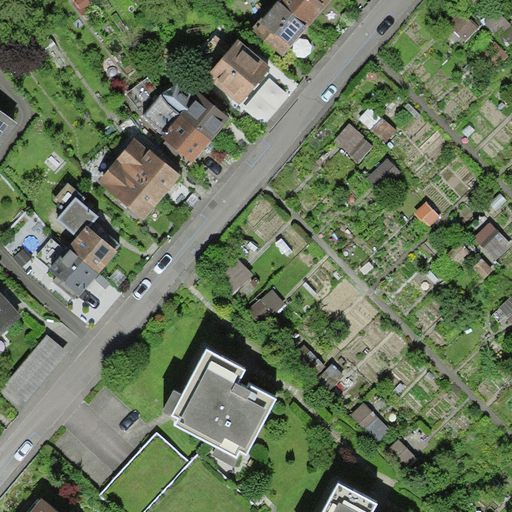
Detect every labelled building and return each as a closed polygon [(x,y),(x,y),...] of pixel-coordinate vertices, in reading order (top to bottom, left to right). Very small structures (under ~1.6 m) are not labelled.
[(329,0),(276,0),(252,27),(278,54),(329,0)] [(478,28),(460,11),(447,25),(465,42),(478,28)] [(511,25),(497,11),(485,23),(508,46),(511,41),(511,25)] [(243,39),(209,76),(241,106),(275,69),(243,39)] [(509,57),(495,41),(481,54),(495,69),(509,57)] [(148,77),(125,95),(165,134),(161,138),(192,163),(230,118),(199,93),(194,98),(177,84),(162,94),(148,77)] [(369,106),(358,117),(385,142),(396,131),(369,106)] [(0,111),(0,143),(16,123),(0,111)] [(373,148),(349,124),(334,139),(358,163),(373,148)] [(135,137),(98,182),(144,220),(181,176),(135,137)] [(388,158),(365,178),(379,193),(401,172),(388,158)] [(71,185),(53,205),(67,219),(63,221),(82,240),(68,255),(55,243),(41,256),(82,296),(123,254),(98,229),(107,220),(71,185)] [(431,202),(418,212),(431,227),(443,217),(431,202)] [(511,244),(489,221),(473,237),(496,260),(511,244)] [(469,254),(460,243),(446,254),(455,265),(469,254)] [(493,271),(483,259),(473,267),(483,279),(493,271)] [(242,285),(221,264),(207,278),(228,299),(242,285)] [(0,287),(0,347),(30,322),(0,287)] [(274,289),(248,310),(261,326),(287,305),(274,289)] [(55,339),(4,396),(22,412),(74,356),(55,339)] [(244,366),(207,346),(167,419),(238,458),(273,394),(239,376),(244,366)] [(324,366),(306,346),(292,359),(310,379),(324,366)] [(345,375),(333,364),(315,382),(327,393),(345,375)] [(383,419),(366,401),(352,415),(368,433),(383,419)] [(418,459),(397,438),(383,452),(404,473),(418,459)] [(450,496),(436,480),(424,491),(438,507),(450,496)] [(372,511),(378,502),(340,481),(322,511),(372,511)] [(55,511),(40,498),(27,511),(55,511)]
